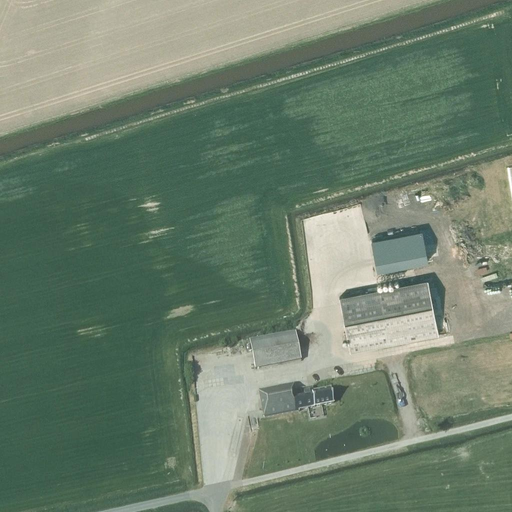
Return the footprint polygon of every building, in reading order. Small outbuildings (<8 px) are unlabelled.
[(402,210),(407,209),(404,194),(399,195),(402,210)] [(421,230),(371,240),(376,271),(427,261),(421,230)] [(349,352),(388,344),(438,335),(427,280),(339,297),(349,352)] [(294,333),(248,342),(254,370),(300,362),(294,333)] [(294,391),(292,384),(257,391),(262,419),(298,412),(298,410),(332,403),(329,389),(312,392),(311,388),(303,389),(302,389),(297,390),(294,391)]
